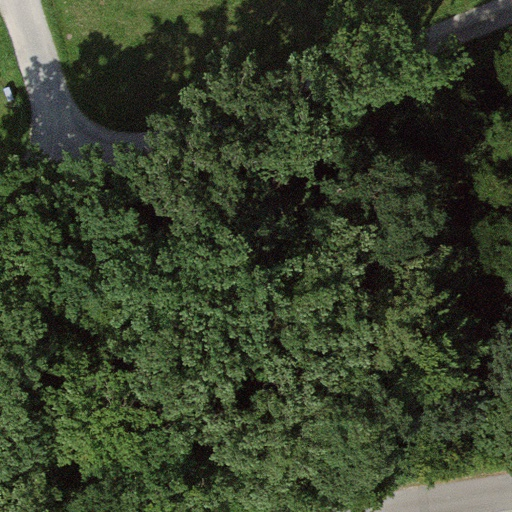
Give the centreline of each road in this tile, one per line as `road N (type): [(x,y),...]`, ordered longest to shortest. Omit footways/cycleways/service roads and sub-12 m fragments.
road 1 (track): [(511,8),(0,213)]
road 2 (residential): [(511,479),(282,511)]
